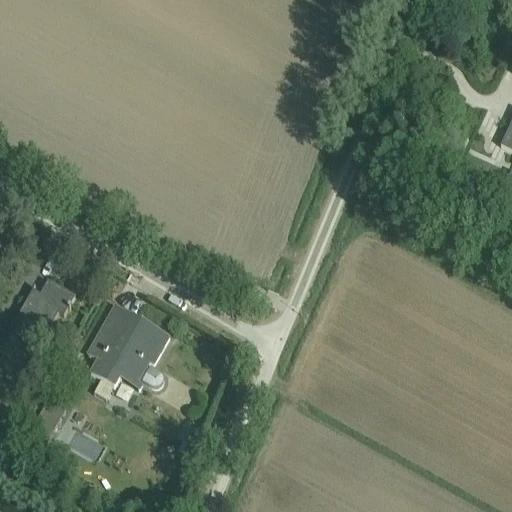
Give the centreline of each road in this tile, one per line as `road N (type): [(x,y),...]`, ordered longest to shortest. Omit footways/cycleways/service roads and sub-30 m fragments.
road 1 (residential): [(275,356),(418,0)]
road 2 (unclassified): [(275,356),(0,191)]
road 3 (unclassified): [(210,511),(275,356)]
